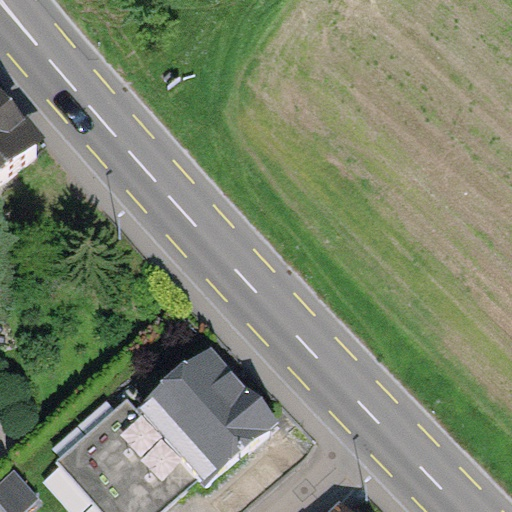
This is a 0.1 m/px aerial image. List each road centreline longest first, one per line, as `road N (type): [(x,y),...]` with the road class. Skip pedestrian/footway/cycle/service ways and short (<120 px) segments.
road 1 (secondary): [(385,429),(0,0)]
road 2 (residential): [(287,511),(385,429)]
